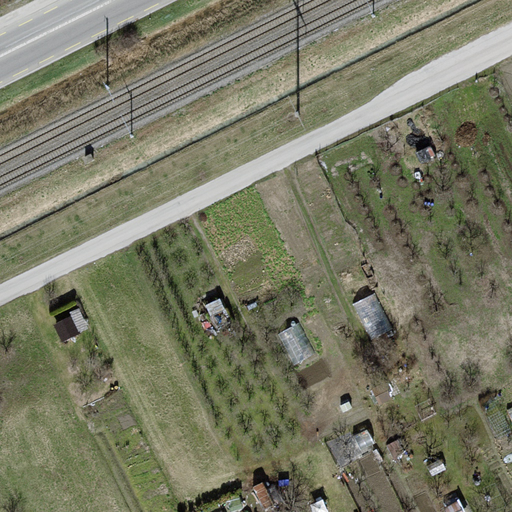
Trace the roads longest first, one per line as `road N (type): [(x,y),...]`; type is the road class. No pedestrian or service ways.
road 1 (unclassified): [(0,296),(511,44)]
road 2 (primary): [(111,0),(0,55)]
